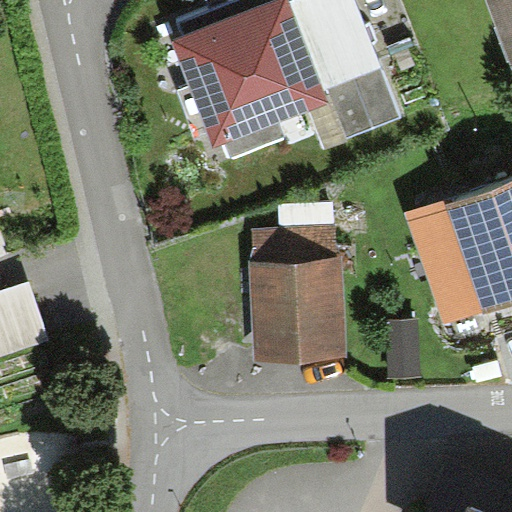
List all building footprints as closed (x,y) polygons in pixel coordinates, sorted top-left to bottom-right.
[(320,91),(284,0),(269,0),(178,36),(215,132),(320,91)] [(511,0),(488,0),(506,47),(511,44),(511,0)] [(511,156),(440,184),(479,284),(511,270),(511,156)] [(327,224),(244,227),(247,343),(330,340),(327,224)] [(24,280),(0,287),(0,345),(41,332),(24,280)] [(405,321),(379,323),(382,366),(409,364),(405,321)] [(511,511),(511,508),(446,483),(434,511),(511,511)]
